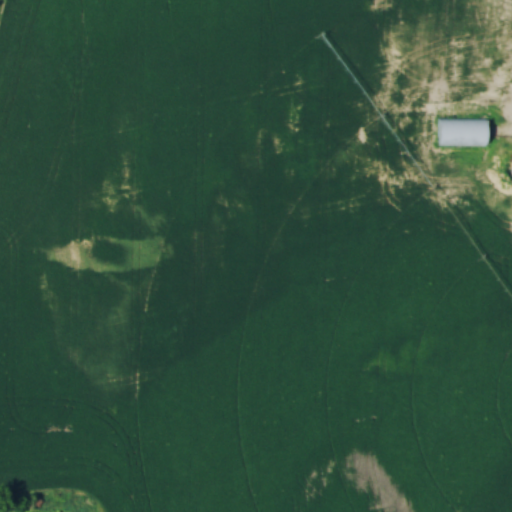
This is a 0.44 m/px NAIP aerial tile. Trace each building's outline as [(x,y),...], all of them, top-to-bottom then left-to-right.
[(419,0),(419,17),(440,17),(440,0),(419,0)] [(345,46),(347,27),(328,25),(326,44),(345,46)] [(129,32),(133,69),(153,67),(149,29),(129,32)] [(424,29),(405,29),(404,98),(424,98),(424,29)] [(511,91),(511,67),(502,67),(502,91),(511,91)] [(479,120),(431,120),(431,146),(479,146),(479,120)] [(396,156),(410,156),(410,138),(396,138),(396,156)]
